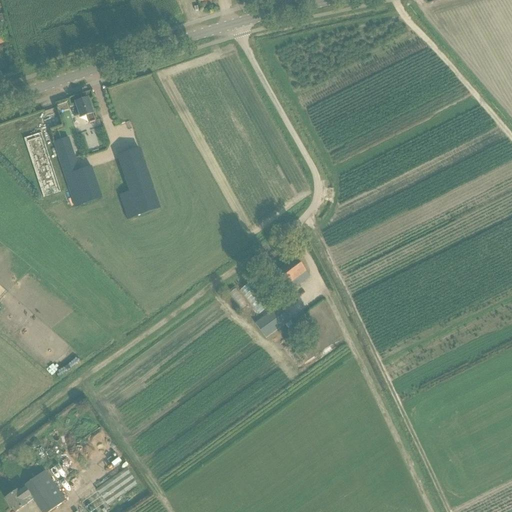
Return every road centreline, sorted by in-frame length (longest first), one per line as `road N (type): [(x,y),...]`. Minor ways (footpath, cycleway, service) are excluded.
road 1 (unclassified): [(0,446),(313,204),(318,173),(232,25)]
road 2 (tertiary): [(0,106),(232,25)]
